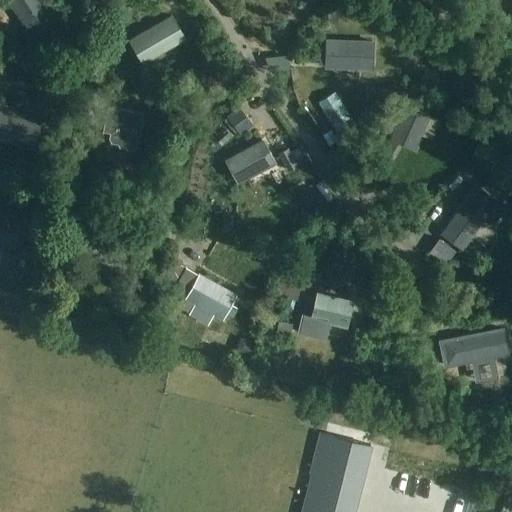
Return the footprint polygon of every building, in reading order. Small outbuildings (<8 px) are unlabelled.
[(9,0),(27,27),(32,24),(39,33),(48,27),(42,17),(49,12),(41,0),(9,0)] [(141,62),(155,54),(183,38),(171,18),(130,42),(141,62)] [(372,42),(327,40),(326,66),(372,68),(372,42)] [(41,115),(0,105),(0,104),(0,139),(33,148),(41,115)] [(429,116),(406,105),(405,105),(391,137),(415,149),(429,116)] [(108,106),(102,132),(110,133),(108,138),(110,142),(117,144),(119,147),(132,150),(135,148),(143,114),(108,106)] [(249,142),(261,131),(247,116),(235,127),(249,142)] [(227,160),(239,182),(275,162),(263,140),(227,160)] [(477,185),(469,196),(443,234),(463,248),(489,211),(497,199),(477,185)] [(0,215),(0,237),(15,242),(21,221),(0,215)] [(131,249),(86,235),(79,260),(123,274),(131,249)] [(171,267),(162,284),(174,290),(184,274),(171,267)] [(175,291),(195,302),(188,314),(208,325),(215,313),(223,317),(226,311),(233,315),(237,308),(230,304),(236,295),(188,269),(175,291)] [(345,326),(351,301),(351,302),(317,294),(317,293),(316,293),(311,318),(303,316),(304,315),(302,315),(298,332),(301,333),(301,332),(320,337),(323,338),(324,336),(322,336),(326,322),(345,326)] [(452,338),(458,362),(507,353),(502,328),(452,338)] [(301,511),(353,511),(370,444),(330,433),(324,454),(315,451),(310,472),(312,473),(301,511)] [(461,502),(470,503),(475,482),(465,480),(461,502)]
